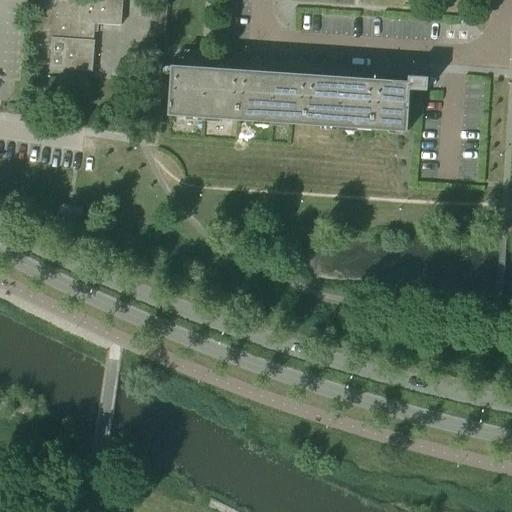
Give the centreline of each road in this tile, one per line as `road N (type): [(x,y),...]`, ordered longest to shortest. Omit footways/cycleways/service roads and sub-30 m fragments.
road 1 (tertiary): [(0,254),(339,395),(511,440)]
road 2 (tertiary): [(511,406),(347,368),(118,286),(0,229)]
road 3 (residential): [(502,0),(497,53),(278,39),(260,26),(261,0)]
